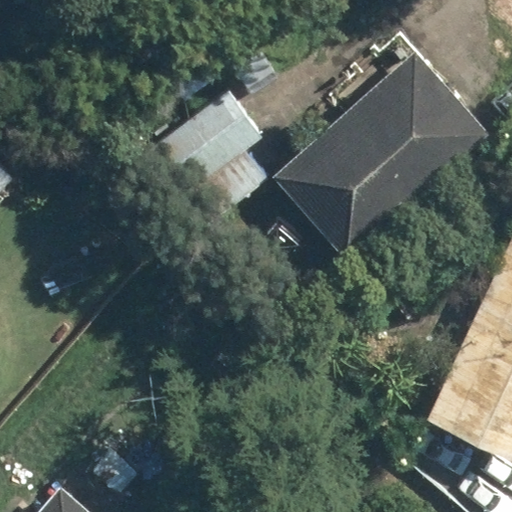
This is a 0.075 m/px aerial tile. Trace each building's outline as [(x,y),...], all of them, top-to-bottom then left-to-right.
[(196,30),(127,63),(147,104),(216,71),(196,30)] [(415,34),(276,156),(349,238),(488,116),(415,34)] [(266,120),(229,68),(146,127),(207,213),(272,167),(248,132),(266,120)] [(0,178),(14,162),(0,149),(0,178)] [(511,217),(428,399),(511,437),(511,217)] [(164,457),(128,426),(93,467),(130,498),(164,457)] [(5,511),(110,511),(59,469),(32,501),(22,493),(5,511)]
